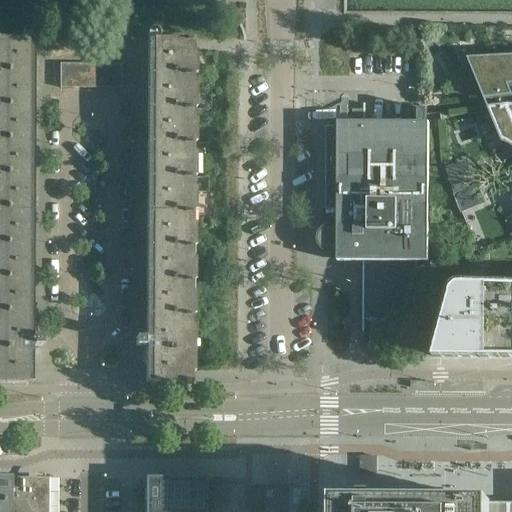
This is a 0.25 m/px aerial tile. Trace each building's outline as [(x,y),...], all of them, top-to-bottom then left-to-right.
[(27,335),(28,54),(28,47),(28,40),(0,39),(0,384),(27,385),(27,356),(28,356),(28,350),(27,350),(27,349),(32,349),(32,346),(42,347),(42,338),(32,338),(32,335),(27,335)] [(191,385),(192,212),(193,43),(193,40),(152,40),(152,44),(151,227),(151,315),(151,331),(150,336),(146,336),(146,339),(144,339),(144,338),(135,338),(135,347),(144,347),(144,346),(146,346),(146,363),(150,363),(150,385),(191,385)] [(511,85),(511,56),(497,57),(509,86),(511,85)] [(511,94),(509,86),(497,57),(482,58),(482,59),(468,60),(475,76),(475,77),(484,101),(511,97),(511,94)] [(72,88),(72,65),(60,64),(60,88),(72,88)] [(84,89),(84,65),(72,65),(72,88),(84,89)] [(96,89),(96,65),(84,65),(84,89),(96,89)] [(108,89),(108,65),(96,65),(96,89),(108,89)] [(121,89),(121,65),(108,65),(108,89),(121,89)] [(511,105),(491,108),(488,108),(493,120),(492,120),(502,143),(501,145),(504,145),(507,146),(509,147),(511,148),(511,105)] [(429,263),(429,124),(426,124),(426,122),(427,122),(427,110),(418,110),(418,122),(419,122),(419,125),(404,125),(404,124),(365,124),(365,111),(363,111),(363,110),(353,110),(353,123),(353,135),(346,135),(346,127),(339,127),(326,127),(326,210),(338,210),(338,227),(331,227),(328,227),(326,228),(324,229),(323,230),(321,231),(320,233),(319,234),(318,236),(318,238),(318,240),(318,242),(318,243),(318,245),(319,247),(320,249),(321,249),(322,251),(324,253),(327,254),(329,255),(331,255),(338,255),(338,262),(363,262),(363,320),(366,322),(371,323),(377,324),(384,325),(390,325),(397,325),(404,324),(410,323),(417,321),(417,262),(429,263)] [(353,135),(353,123),(349,123),(349,111),(341,111),(341,123),(339,123),(339,127),(346,127),(346,135),(353,135)] [(475,185),(470,174),(455,179),(460,191),(475,185)] [(131,236),(147,236),(148,186),(133,186),(131,236)] [(511,287),(464,286),(461,287),(459,288),(457,289),(455,291),(454,292),(453,294),(452,296),(448,309),(442,331),(434,360),(511,359),(511,287)] [(47,511),(48,479),(0,478),(0,511),(47,511)] [(204,511),(205,479),(162,479),(162,484),(145,484),(145,489),(143,489),(143,511),(204,511)] [(511,511),(511,504),(489,504),(489,503),(375,503),(375,498),(363,497),(363,502),(335,502),(334,511),(511,511)]
